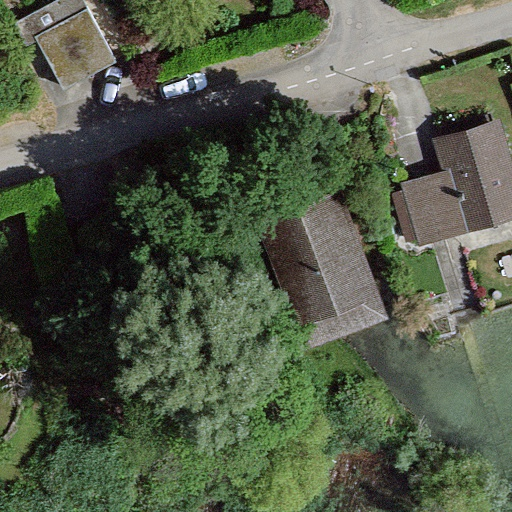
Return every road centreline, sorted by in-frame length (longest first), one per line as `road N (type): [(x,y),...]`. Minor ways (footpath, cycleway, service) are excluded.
road 1 (residential): [(0,166),(384,39)]
road 2 (residential): [(384,39),(511,5)]
